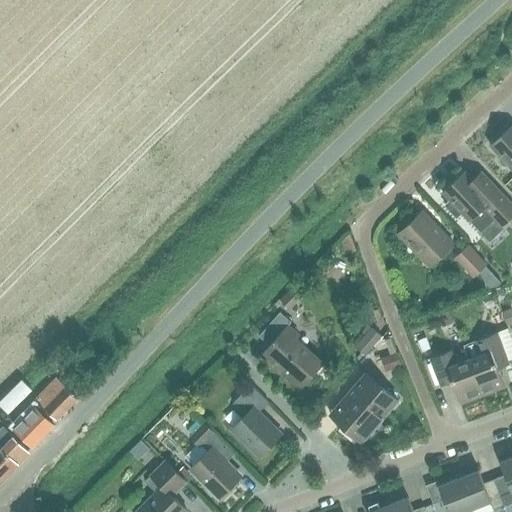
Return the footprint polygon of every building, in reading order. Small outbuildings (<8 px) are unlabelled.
[(511,125),(491,145),(500,155),(500,160),(504,164),(509,164),(511,167),(511,125)] [(511,216),(511,203),(495,185),(481,171),(473,179),(465,171),(443,191),(451,200),(445,204),(457,217),(462,212),(470,220),(471,219),(480,229),(493,217),(502,226),(511,216)] [(399,232),(430,265),(453,243),(441,229),(439,231),(433,224),(435,223),(423,210),(399,232)] [(487,262),(469,244),(460,253),(469,262),(466,265),(475,274),(487,262)] [(288,310),(301,297),(292,288),(279,301),(288,310)] [(495,292),(481,297),(484,304),(490,306),(495,304),(498,299),(495,292)] [(503,311),(507,323),(511,321),(511,310),(511,308),(503,311)] [(262,354),(289,377),(301,388),(324,363),(285,329),(292,321),(281,311),(259,335),(270,345),(262,354)] [(364,356),(380,337),(370,329),(354,348),(364,356)] [(480,353),(469,357),(483,394),(506,386),(497,363),(508,359),(498,331),(475,340),(480,353)] [(483,394),(469,357),(458,361),(453,348),(430,357),(441,385),(452,381),(461,403),(483,394)] [(397,351),(385,356),(390,369),(402,365),(397,351)] [(398,400),(367,373),(331,414),(362,441),(398,400)] [(77,399),(56,378),(36,399),(57,419),(77,399)] [(232,428),(260,456),(282,434),(259,412),(269,401),(252,384),(234,402),(246,414),(232,428)] [(33,446),(55,424),(37,406),(14,427),(33,446)] [(222,457),(231,448),(214,431),(205,422),(193,434),(209,450),(192,468),(220,496),(241,476),(222,457)] [(0,479),(28,452),(3,426),(0,429),(0,479)] [(511,456),(501,461),(506,474),(495,478),(505,504),(506,505),(511,502),(511,456)] [(184,511),(187,510),(173,495),(187,481),(166,460),(145,481),(156,492),(136,511),(184,511)] [(505,504),(495,478),(484,482),(479,469),(459,477),(471,508),(491,500),(494,508),(505,504)] [(460,511),(471,508),(459,477),(439,485),(444,498),(433,502),(437,511),(460,511)] [(409,497),(389,505),(391,511),(426,511),(425,506),(414,510),(409,497)]
